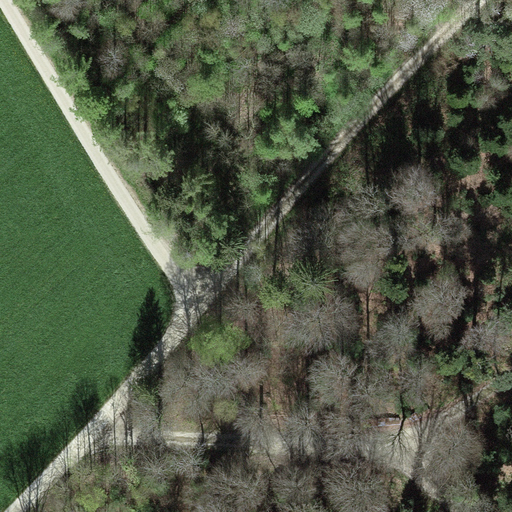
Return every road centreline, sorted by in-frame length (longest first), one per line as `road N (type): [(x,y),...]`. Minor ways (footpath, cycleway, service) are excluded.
road 1 (track): [(476,0),(201,301)]
road 2 (track): [(92,425),(201,422),(391,450),(462,511)]
road 3 (track): [(6,0),(134,214),(201,301)]
road 4 (track): [(201,301),(2,511)]
road 5 (track): [(511,372),(391,450)]
